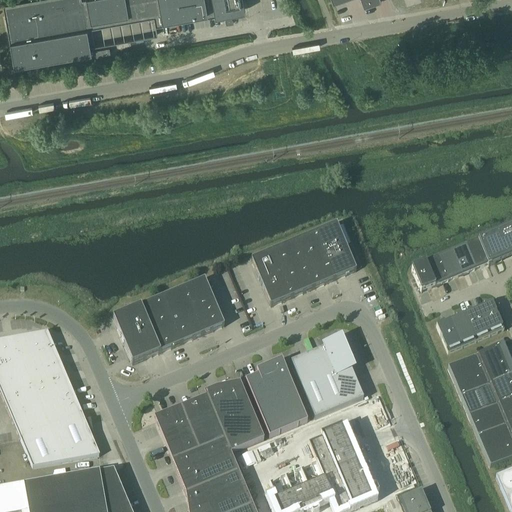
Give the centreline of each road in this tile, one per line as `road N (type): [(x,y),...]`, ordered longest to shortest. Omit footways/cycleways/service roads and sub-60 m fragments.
road 1 (unclassified): [(447,511),(370,324),(351,310),(112,403)]
road 2 (unclassified): [(0,110),(162,81),(263,48)]
road 3 (unclassified): [(511,4),(263,48)]
road 4 (unclassified): [(112,403),(84,341),(62,319),(32,307),(0,308)]
